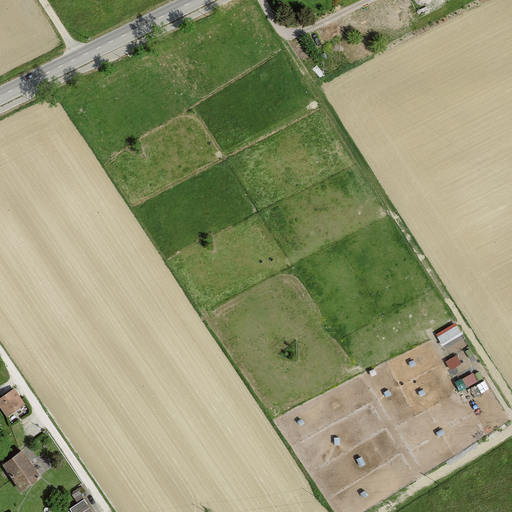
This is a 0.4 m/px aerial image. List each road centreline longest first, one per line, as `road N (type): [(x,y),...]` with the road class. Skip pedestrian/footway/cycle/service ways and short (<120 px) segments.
road 1 (track): [(511,398),(274,22)]
road 2 (tertiary): [(196,0),(0,96)]
road 3 (track): [(0,353),(110,511)]
road 4 (track): [(511,429),(378,511)]
